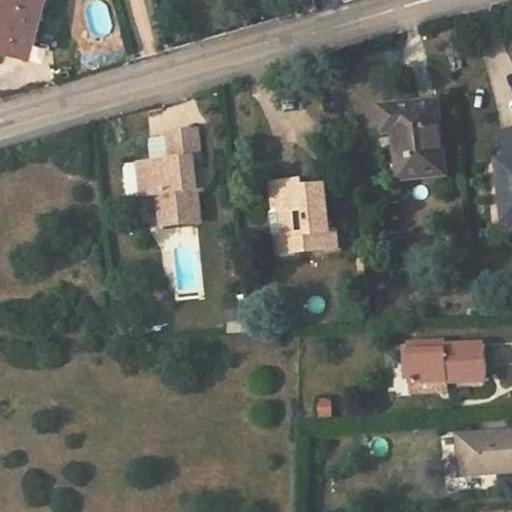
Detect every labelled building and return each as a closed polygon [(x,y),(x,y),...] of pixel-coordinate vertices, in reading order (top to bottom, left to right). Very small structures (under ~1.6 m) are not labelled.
[(0,0),(0,39),(28,47),(41,0),(0,0)] [(437,105),(381,110),(384,134),(395,133),(400,180),(444,176),(437,105)] [(496,162),(502,222),(511,220),(511,132),(501,134),(503,161),(496,162)] [(171,163),(139,166),(142,198),(159,196),(162,226),(200,223),(194,161),(201,160),(197,133),(169,135),(171,163)] [(304,190),(304,184),(302,170),(300,169),(273,171),(272,174),(275,212),(282,211),(285,240),(295,238),(298,253),(337,250),(336,233),(330,233),(325,188),(304,190)] [(295,238),(285,240),(278,241),(280,255),(298,253),(295,238)] [(446,345),(407,346),(409,385),(447,383),(487,382),(485,346),(447,348),(446,345)] [(448,392),(447,383),(409,385),(409,395),(448,392)] [(320,399),(321,418),(335,417),(334,398),(320,399)] [(511,434),(458,438),(461,476),(511,471),(511,434)]
